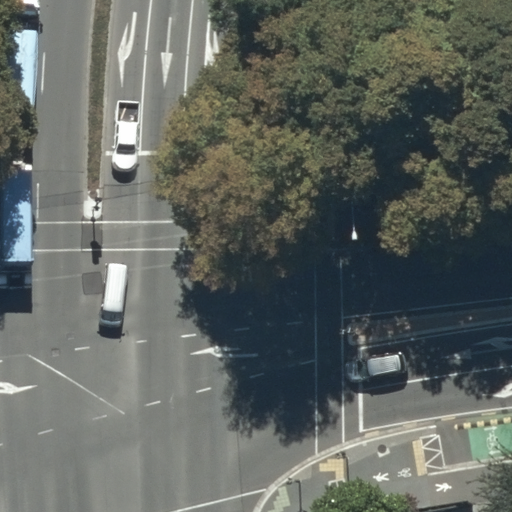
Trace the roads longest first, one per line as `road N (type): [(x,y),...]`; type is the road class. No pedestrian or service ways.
road 1 (trunk): [(43,345),(38,191),(49,0)]
road 2 (secondary): [(511,367),(329,397),(181,439)]
road 3 (secondary): [(180,308),(511,268)]
road 4 (trunk): [(194,0),(180,308)]
road 5 (secondary): [(43,345),(180,308)]
road 6 (secondary): [(181,439),(50,470)]
road 7 (trunk): [(180,308),(181,439)]
road 8 (trunk): [(50,470),(43,345)]
